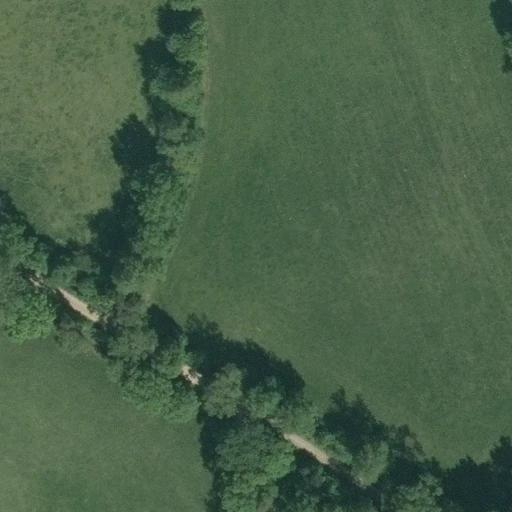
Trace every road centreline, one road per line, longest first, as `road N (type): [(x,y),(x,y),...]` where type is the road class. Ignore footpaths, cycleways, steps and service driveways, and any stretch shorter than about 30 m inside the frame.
road 1 (track): [(246,412),(0,250)]
road 2 (track): [(246,412),(411,511)]
